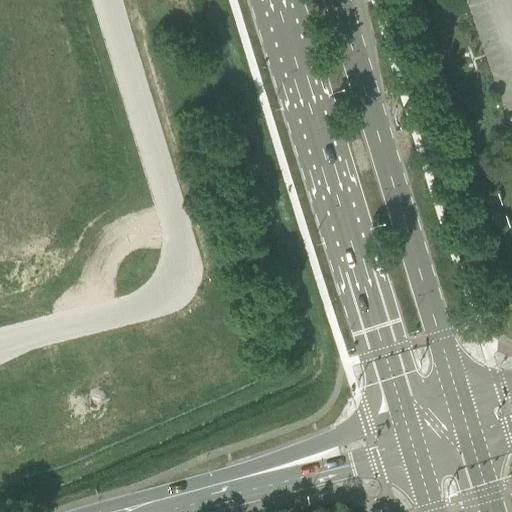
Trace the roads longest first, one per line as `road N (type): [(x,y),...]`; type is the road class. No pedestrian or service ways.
road 1 (secondary): [(272,0),(402,417)]
road 2 (secondary): [(458,400),(334,0)]
road 3 (tertiary): [(402,417),(125,511)]
road 4 (tertiary): [(161,511),(413,451)]
